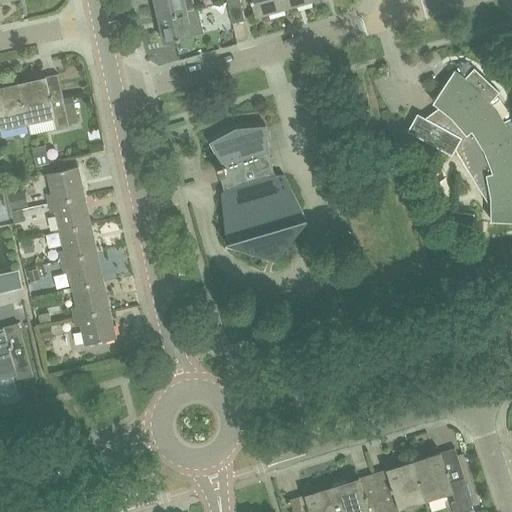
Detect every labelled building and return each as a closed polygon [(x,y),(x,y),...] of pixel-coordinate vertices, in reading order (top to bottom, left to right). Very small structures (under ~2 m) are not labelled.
[(153,0),(158,17),(186,11),(193,9),(193,8),(194,4),(193,1),(192,0),(153,0)] [(239,0),(226,0),(227,2),(228,10),(232,23),(244,20),(239,0)] [(249,0),(255,18),(284,9),(281,0),(249,0)] [(281,0),(284,9),(302,4),(313,1),(312,0),(281,0)] [(186,11),(158,17),(163,42),(191,36),(202,33),(197,8),(193,9),(186,11)] [(416,114),(407,131),(451,155),(457,152),(492,211),(492,220),(492,221),(511,222),(511,118),(503,124),(496,115),(487,101),(499,93),(473,68),(463,80),(454,72),(454,71),(433,101),(434,102),(434,101),(440,105),(424,118),(416,114)] [(46,81),(17,87),(25,124),(26,124),(25,120),(40,116),(41,121),(53,118),(56,130),(69,127),(68,124),(68,123),(64,104),(63,104),(61,94),(49,96),(46,81)] [(0,129),(25,124),(17,87),(0,91),(0,129)] [(73,101),(63,104),(64,104),(68,123),(68,124),(77,122),(73,101)] [(231,129),(209,142),(220,166),(216,167),(219,175),(224,191),(220,193),(225,244),(275,260),(307,220),(284,174),(274,175),(268,153),(265,129),(265,125),(235,127),(231,129)] [(51,193),(46,194),(48,203),(84,195),(77,167),(46,173),(51,193)] [(24,192),(7,196),(10,208),(27,205),(24,192)] [(84,195),(48,203),(50,213),(55,212),(59,231),(90,224),(84,195)] [(22,210),(11,212),(13,223),(24,221),(22,210)] [(452,211),(450,223),(472,226),(474,214),(452,211)] [(63,249),(59,250),(61,260),(96,252),(90,224),(59,231),(63,249)] [(31,239),(22,241),(24,253),(33,251),(31,239)] [(96,252),(61,260),(63,269),(68,268),(72,287),(103,281),(96,252)] [(39,278),(36,267),(27,269),(29,280),(39,278)] [(0,276),(0,291),(21,287),(18,272),(0,276)] [(76,306),(71,307),(74,317),(109,309),(103,281),(72,287),(76,306)] [(109,309),(74,317),(76,326),(80,325),(85,345),(115,338),(109,309)] [(49,313),(38,316),(40,324),(51,321),(49,313)] [(49,326),(40,328),(42,339),(51,337),(49,326)] [(4,331),(0,332),(0,379),(15,375),(17,380),(32,375),(23,342),(8,346),(4,331)] [(35,386),(24,389),(27,404),(39,401),(35,386)] [(438,452),(412,460),(425,500),(451,492),(453,500),(454,502),(449,503),(452,511),(464,511),(473,509),(469,495),(454,447),(438,452)] [(392,484),(377,489),(384,511),(399,511),(398,509),(425,500),(412,460),(387,468),(392,484)] [(356,478),(331,486),(339,511),(384,511),(377,489),(362,494),(357,478),(356,478)] [(339,511),(331,486),(304,494),(309,511),(339,511)]
